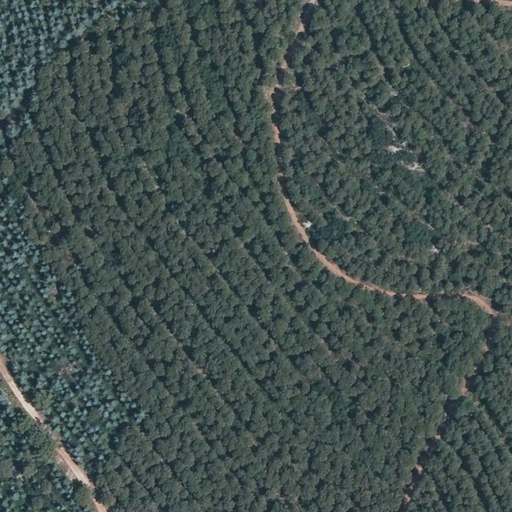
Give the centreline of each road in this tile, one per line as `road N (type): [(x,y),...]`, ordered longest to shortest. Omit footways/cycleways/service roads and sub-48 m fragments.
road 1 (track): [(308,0),(274,151),(305,243),(371,289),(483,301),(489,345),(398,511)]
road 2 (track): [(0,361),(102,511)]
